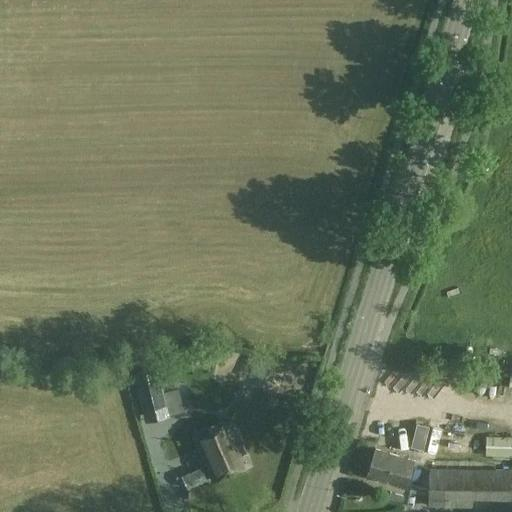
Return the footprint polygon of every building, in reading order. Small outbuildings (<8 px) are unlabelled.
[(250,374),(265,378),(267,366),(271,367),(272,362),(254,358),(250,374)] [(165,403),(163,394),(157,369),(134,374),(142,409),(165,403)] [(193,434),(214,481),(250,465),(229,418),(193,434)] [(428,427),(417,424),(411,447),(423,450),(428,427)] [(511,455),(511,436),(485,436),(485,455),(511,455)] [(413,459),(375,447),(367,474),(405,486),(413,459)] [(473,498),(511,498),(511,468),(429,467),(428,505),(472,506),(473,498)] [(386,500),(400,505),(403,495),(390,490),(386,500)]
